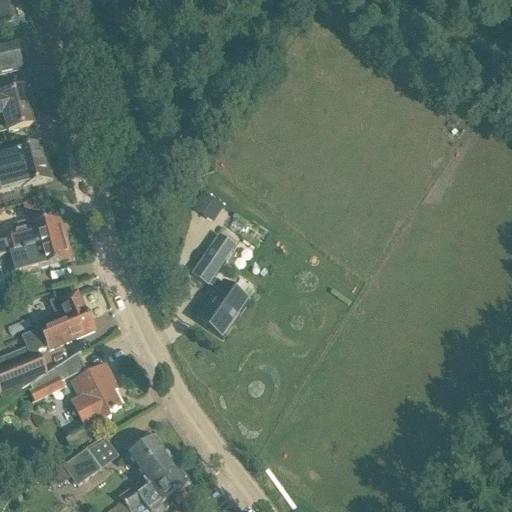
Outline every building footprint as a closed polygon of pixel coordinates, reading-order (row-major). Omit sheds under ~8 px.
[(0,0),(0,25),(10,23),(9,20),(11,20),(9,9),(7,10),(4,0),(0,0)] [(0,76),(21,72),(21,69),(23,67),(21,60),(18,60),(15,48),(0,51),(0,76)] [(0,117),(32,110),(27,91),(0,98),(0,117)] [(32,110),(0,117),(0,133),(7,132),(8,135),(36,127),(32,110)] [(0,177),(4,176),(46,165),(41,147),(13,154),(0,158),(0,177)] [(0,195),(23,190),(51,182),(46,165),(4,176),(0,177),(0,195)] [(203,196),(193,211),(202,218),(213,203),(203,196)] [(3,241),(0,242),(0,260),(7,258),(16,256),(19,255),(65,243),(59,222),(29,230),(29,228),(28,227),(27,226),(25,225),(14,228),(13,231),(12,231),(13,234),(2,237),(3,241)] [(249,302),(216,279),(235,248),(220,238),(192,278),(209,289),(210,287),(218,292),(196,324),(220,340),(249,302)] [(0,260),(0,290),(12,288),(10,280),(49,269),(52,272),(60,270),(63,265),(70,264),(65,243),(19,255),(16,256),(7,258),(0,260)] [(26,358),(0,368),(0,391),(4,405),(4,406),(30,390),(46,377),(37,354),(49,349),(50,352),(95,333),(86,312),(85,313),(78,296),(52,307),(56,318),(48,322),(48,323),(39,327),(41,332),(34,335),(23,339),(30,356),(26,358)] [(30,390),(32,394),(59,380),(60,383),(81,372),(84,378),(85,377),(75,359),(78,358),(81,356),(80,355),(46,377),(30,390)] [(84,378),(70,385),(78,402),(70,406),(84,434),(89,432),(90,435),(112,424),(108,415),(112,413),(113,414),(116,413),(116,412),(121,409),(120,409),(113,394),(118,391),(117,390),(116,390),(114,385),(106,367),(85,377),(84,378)] [(33,403),(31,404),(31,405),(34,404),(60,391),(57,385),(60,383),(59,380),(32,394),(36,401),(33,403)] [(143,483),(119,501),(125,508),(132,503),(176,471),(153,441),(126,460),(143,483)] [(78,489),(102,472),(87,452),(63,469),(78,489)] [(132,503),(125,508),(127,511),(156,511),(161,509),(173,500),(184,492),(189,489),(176,471),(132,503)]
